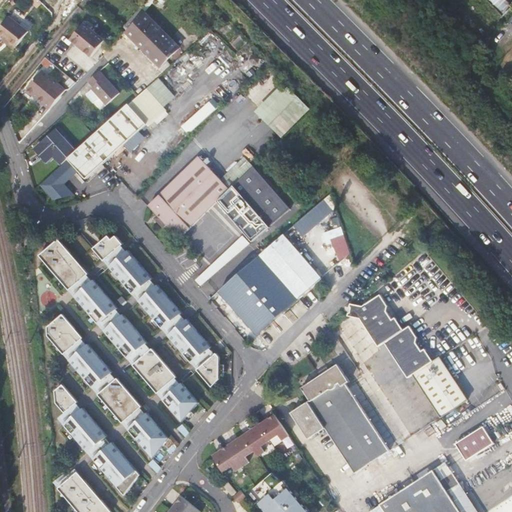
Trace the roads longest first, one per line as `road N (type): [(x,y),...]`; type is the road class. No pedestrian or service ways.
road 1 (unclassified): [(0,112),(37,212),(99,202),(124,208),(260,368),(181,465)]
road 2 (motorway): [(264,0),(511,258)]
road 3 (motorway): [(511,207),(311,0)]
